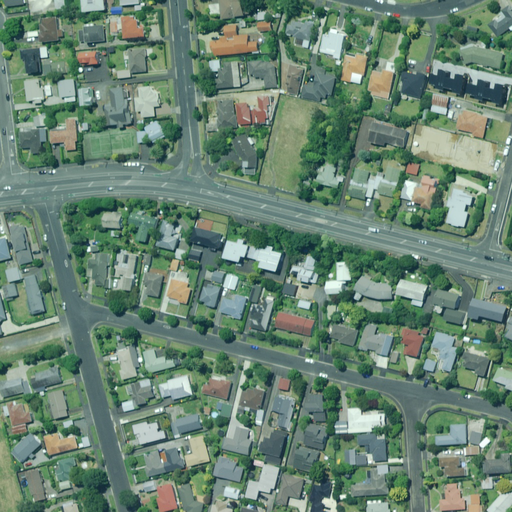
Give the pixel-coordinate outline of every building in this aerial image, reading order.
[(67,0),(55,0),(55,11),(68,11),(67,0)] [(108,11),(106,0),(85,0),(87,13),(108,11)] [(135,11),(149,10),(148,3),(142,4),(142,0),(124,0),(124,1),(122,1),(123,6),(135,5),(135,11)] [(243,1),(243,0),(220,0),(221,4),(210,6),(212,16),(222,15),(223,20),(248,17),(246,1),(243,1)] [(511,8),(510,6),(486,22),(497,38),(510,29),(511,31),(511,30),(511,8)] [(139,30),(138,16),(123,18),(125,39),(146,37),(145,29),(139,30)] [(59,31),(58,17),(43,19),(44,26),(42,26),(42,34),(41,34),(41,43),(61,42),(60,37),(63,37),(63,30),(59,31)] [(310,49),(316,23),(307,21),(306,24),(295,22),(294,26),(289,25),(287,35),(295,37),(294,38),(305,41),(303,47),(310,49)] [(273,23),(259,23),(259,32),(273,32),(273,23)] [(96,26),(96,24),(86,25),(87,30),(80,31),(81,44),(106,42),(105,26),(96,26)] [(478,29),(465,25),(463,31),(476,35),(478,29)] [(240,36),(239,26),(227,27),(228,38),(223,38),(223,41),(212,42),(213,50),(215,50),(216,57),(259,52),(258,42),(250,43),(250,35),(240,36)] [(348,34),(333,31),(332,37),(325,35),(322,49),(326,50),(326,54),(335,56),(335,58),(342,60),(348,34)] [(477,47),(463,50),(467,65),(475,62),(500,69),(504,53),(488,49),(490,41),(479,39),(477,47)] [(132,71),(119,72),(120,79),(132,78),(132,73),(148,73),(147,49),(131,50),(132,71)] [(41,73),(39,50),(22,52),(23,61),(25,61),(26,75),(41,73)] [(82,52),(83,64),(92,63),(92,65),(100,64),(99,51),(82,52)] [(365,76),(369,58),(359,55),(348,52),(345,65),(346,65),(342,81),(352,83),(354,74),(365,76)] [(221,63),(221,61),(214,62),(215,72),(221,72),(221,79),(217,79),(218,89),(245,87),(244,71),(245,71),(245,67),(240,67),(240,62),(221,63)] [(268,64),(267,62),(249,63),(250,75),(255,75),(255,78),(265,78),(265,89),(278,88),(276,64),(268,64)] [(66,74),(65,63),(43,65),(44,76),(66,74)] [(293,95),(299,96),(304,69),(292,67),(288,91),(294,92),(293,95)] [(378,70),(378,72),(374,71),(369,91),(373,92),(373,95),(389,100),(396,74),(378,70)] [(427,77),(405,72),(403,81),(405,82),(402,93),(422,98),(427,77)] [(336,78),(318,74),(315,88),(304,86),(302,98),(321,102),(322,98),(326,99),(327,95),(332,96),(336,78)] [(501,79),(487,75),(482,96),(500,101),(501,94),(503,95),(506,84),(501,83),(501,79)] [(41,87),(40,80),(25,82),(28,102),(36,101),(36,104),(43,103),(41,87)] [(77,102),(75,80),(59,82),(60,98),(65,98),(65,103),(77,102)] [(127,100),(124,87),(109,91),(112,104),(105,105),(109,127),(119,125),(120,129),(126,128),(125,125),(133,124),(128,99),(127,100)] [(154,93),(154,87),(141,89),(142,99),(136,99),(138,113),(143,112),(143,118),(156,117),(155,107),(162,107),(160,93),(154,93)] [(94,106),(92,88),(81,89),(83,107),(94,106)] [(266,100),(265,90),(259,91),(259,92),(242,93),(242,101),(266,100)] [(451,98),(437,95),(433,112),(447,115),(451,98)] [(487,99),(473,95),(471,103),(485,107),(487,99)] [(235,116),(235,102),(225,102),(225,108),(219,108),(219,115),(221,115),(221,122),(219,122),(219,130),(233,130),(233,128),(238,128),(238,116),(235,116)] [(457,113),(450,111),(449,118),(455,119),(457,113)] [(467,111),(466,117),(461,116),(458,129),(474,134),(474,136),(485,139),(490,117),(467,111)] [(48,126),(47,116),(34,118),(35,128),(48,126)] [(79,142),(78,119),(68,120),(69,131),(52,133),(53,144),(67,143),(68,151),(78,151),(77,142),(79,142)] [(168,138),(158,121),(146,128),(147,132),(138,133),(140,144),(153,142),(155,145),(168,138)] [(411,131),(375,122),(370,143),(386,147),(387,144),(406,149),(411,131)] [(47,142),(47,129),(21,131),(23,149),(32,149),(32,155),(43,154),(42,143),(47,142)] [(250,141),(247,135),(233,142),(245,163),(245,168),(257,168),(258,166),(258,155),(252,145),(255,144),(253,139),(250,141)] [(464,169),(476,172),(479,160),(477,160),(479,154),(480,147),(459,142),(457,151),(452,150),(451,155),(441,152),(439,161),(462,167),(461,168),(464,169)] [(420,165),(409,163),(407,173),(417,176),(420,165)] [(337,169),(323,165),(321,172),(318,184),(339,189),(341,180),(335,178),(337,169)] [(372,179),(368,197),(373,198),(375,189),(379,190),(378,194),(395,198),(402,170),(388,167),(386,174),(379,172),(377,177),(373,176),(372,179)] [(368,197),(372,179),(369,178),(370,172),(358,169),(355,180),(354,180),(350,196),(367,201),(368,197)] [(416,187),(413,202),(424,204),(423,208),(433,210),(440,180),(426,177),(423,189),(416,187)] [(413,202),(416,187),(417,184),(406,181),(402,199),(413,202)] [(467,192),(455,189),(453,200),(451,200),(449,207),(453,208),(449,224),(466,228),(470,214),(467,213),(469,205),(473,206),(475,195),(466,193),(467,192)] [(153,219),(132,213),(130,225),(141,228),(138,241),(148,243),(153,219)] [(122,230),(123,215),(105,214),(105,229),(122,230)] [(175,225),(164,223),(158,247),(175,251),(178,239),(172,237),(175,225)] [(25,226),(11,229),(16,252),(31,249),(25,226)] [(222,235),(196,228),(193,242),(221,250),(223,241),(221,240),(222,235)] [(6,235),(0,236),(0,263),(13,260),(6,235)] [(95,246),(95,240),(86,241),(87,253),(99,252),(99,246),(95,246)] [(248,258),(250,247),(244,245),(245,241),(240,240),(239,244),(230,242),(226,259),(242,263),(243,257),(248,258)] [(250,247),(248,258),(263,262),(261,268),(278,272),(282,255),(273,252),(274,248),(268,247),(267,251),(250,247)] [(31,249),(16,252),(20,266),(34,263),(31,249)] [(186,252),(177,250),(175,258),(183,261),(186,252)] [(201,252),(191,250),(189,260),(199,262),(201,252)] [(109,255),(97,254),(97,261),(90,260),(89,269),(95,270),(93,286),(110,287),(111,281),(107,280),(109,255)] [(153,256),(146,254),(143,265),(150,267),(153,256)] [(137,256),(131,255),(129,265),(121,264),(120,275),(124,276),(124,278),(126,278),(136,280),(136,276),(134,275),(137,256)] [(316,259),(298,255),(295,267),(293,266),(291,274),(299,276),(298,281),(310,284),(316,259)] [(179,262),(173,260),(171,271),(177,272),(179,262)] [(345,265),(345,263),(337,263),(338,282),(328,282),(328,295),(344,294),(344,281),(351,281),(351,265),(345,265)] [(18,268),(6,272),(10,284),(22,280),(18,268)] [(147,296),(160,298),(162,284),(166,285),(168,273),(147,269),(144,286),(149,287),(147,296)] [(224,274),(214,272),(212,282),(222,285),(224,274)] [(191,290),(187,289),(189,282),(185,281),(186,277),(173,274),(167,298),(179,301),(179,303),(188,305),(191,290)] [(238,278),(227,275),(224,287),(235,291),(238,278)] [(37,276),(25,279),(33,313),(45,310),(37,276)] [(355,291),(365,297),(378,300),(392,300),(393,285),(372,282),(362,277),(355,291)] [(136,280),(126,278),(124,291),(134,293),(136,280)] [(257,283),(257,282),(243,279),(242,284),(253,287),(248,301),(257,304),(263,285),(257,283)] [(429,287),(402,280),(398,295),(415,299),(413,305),(423,308),(429,287)] [(221,288),(205,284),(201,302),(206,303),(206,306),(216,308),(221,288)] [(15,285),(4,288),(8,299),(18,296),(15,285)] [(247,298),(237,296),(236,301),(225,299),(221,313),(233,316),(233,318),(241,320),(247,298)] [(509,308),(477,299),(472,318),(483,321),(484,317),(505,322),(509,308)] [(274,302),(265,300),(263,307),(255,305),(249,327),(267,332),(274,302)] [(311,304),(300,301),(298,307),(309,310),(311,304)] [(181,306),(168,304),(166,314),(179,317),(181,306)] [(335,320),(335,307),(326,307),(326,320),(335,320)] [(468,315),(452,312),(450,320),(466,324),(468,315)] [(315,322),(280,313),(276,328),(311,337),(315,322)] [(376,327),(366,324),(360,350),(368,352),(368,350),(376,352),(376,354),(388,357),(392,337),(381,335),(380,338),(374,336),(376,327)] [(358,330),(335,325),(332,338),(341,340),(340,344),(354,347),(358,330)] [(419,333),(403,329),(401,335),(404,336),(402,344),(410,346),(408,352),(404,350),(403,354),(418,358),(424,337),(418,336),(419,333)] [(455,338),(437,333),(432,351),(444,354),(442,361),(446,362),(444,370),(452,373),(459,350),(452,348),(455,338)] [(132,355),(130,350),(118,352),(121,364),(122,364),(124,371),(121,371),(124,381),(139,377),(137,368),(141,367),(138,354),(132,355)] [(158,360),(155,350),(144,353),(150,374),(177,367),(176,360),(168,362),(167,358),(158,360)] [(398,355),(392,353),(390,363),(396,364),(398,355)] [(490,359),(466,353),(463,362),(467,363),(466,368),(477,371),(476,375),(485,377),(490,359)] [(436,362),(427,359),(424,370),(433,372),(436,362)] [(511,373),(498,369),(494,381),(507,386),(506,389),(511,391),(511,373)] [(39,379),(34,380),(36,390),(63,382),(59,370),(38,376),(39,379)] [(223,379),(213,376),(210,386),(205,384),(203,394),(228,400),(232,383),(223,380),(223,379)] [(193,396),(188,377),(169,382),(169,384),(160,386),(164,399),(173,396),(174,401),(193,396)] [(291,380),(282,378),(279,389),(288,391),(291,380)] [(23,380),(0,386),(4,400),(27,395),(23,380)] [(155,398),(151,381),(132,385),(136,407),(148,404),(147,400),(155,398)] [(255,390),(244,387),(239,406),(261,411),(266,391),(255,388),(255,390)] [(64,392),(49,396),(56,421),(70,417),(64,392)] [(328,394),(310,394),(310,413),(316,413),(316,421),(327,421),(328,394)] [(295,402),(277,398),(274,412),(281,414),(279,426),(289,429),(295,402)] [(136,410),(134,401),(123,404),(125,412),(136,410)] [(16,407),(16,403),(10,404),(15,435),(29,433),(27,424),(32,423),(31,414),(25,415),(24,406),(16,407)] [(233,407),(224,405),(221,417),(230,419),(233,407)] [(362,409),(349,410),(350,421),(335,422),(336,435),(373,432),(373,429),(387,428),(386,413),(381,414),(381,415),(363,417),(362,409)] [(265,412),(259,411),(256,424),(262,426),(265,412)] [(203,429),(199,414),(177,420),(181,435),(203,429)] [(157,440),(153,422),(137,426),(139,435),(138,435),(140,444),(157,440)] [(330,427),(310,423),(304,445),(325,449),(330,427)] [(467,445),(466,425),(448,426),(449,436),(437,437),(437,446),(467,445)] [(236,438),(226,436),(223,448),(249,455),(256,431),(239,427),(236,438)] [(274,439),(264,436),(260,453),(282,458),(288,433),(276,430),(274,439)] [(482,434),(472,433),(470,444),(480,445),(482,434)] [(43,445),(33,434),(12,452),(22,464),(43,445)] [(78,446),(83,444),(82,438),(77,440),(76,437),(61,441),(59,435),(45,438),(50,456),(79,449),(78,446)] [(387,461),(386,435),(358,436),(359,446),(371,446),(371,455),(373,455),(374,462),(387,461)] [(211,461),(204,437),(191,441),(194,455),(186,457),(189,467),(211,461)] [(320,452),(300,446),(294,467),(315,472),(320,452)] [(168,462),(165,463),(168,473),(186,468),(183,458),(180,458),(177,448),(165,451),(168,462)] [(480,455),(480,448),(464,449),(465,456),(480,455)] [(162,463),(159,451),(152,452),(152,454),(145,456),(148,466),(146,467),(148,478),(168,473),(165,463),(162,463)] [(357,465),(356,452),(345,452),(346,466),(357,465)] [(511,473),(511,454),(502,455),(502,460),(487,461),(488,475),(511,473)] [(367,465),(367,456),(357,457),(358,465),(367,465)] [(463,469),(462,457),(440,459),(441,468),(446,468),(447,478),(470,476),(469,469),(463,469)] [(238,463),(219,458),(214,476),(241,483),(245,468),(237,466),(238,463)] [(75,478),(70,460),(59,463),(61,469),(56,470),(60,482),(65,480),(75,478)] [(280,470),(265,466),(261,485),(250,482),(247,497),(258,500),(260,491),(270,493),(271,488),(276,489),(280,470)] [(390,474),(389,466),(379,466),(379,470),(372,470),(373,485),(353,486),(354,497),(390,495),(389,480),(387,480),(386,474),(390,474)] [(46,500),(40,471),(27,474),(34,503),(46,500)] [(304,479),(285,474),(277,502),(288,505),(290,497),(299,499),(304,479)] [(493,489),(493,480),(483,480),(483,490),(493,489)] [(72,488),(71,482),(61,484),(62,491),(72,488)] [(157,490),(155,482),(144,485),(146,493),(157,490)] [(190,484),(179,487),(185,511),(201,511),(204,503),(196,501),(190,484)] [(462,498),(461,484),(448,485),(443,485),(444,501),(441,501),(441,511),(466,510),(466,498),(462,498)] [(171,486),(159,490),(161,497),(157,498),(161,511),(163,511),(177,508),(171,486)] [(511,488),(509,486),(488,511),(489,511),(507,511),(511,506),(511,488)] [(241,491),(227,488),(225,497),(239,500),(241,491)] [(320,492),(309,490),(305,507),(316,510),(320,492)] [(481,511),(481,496),(471,496),(471,505),(470,506),(470,511),(481,511)] [(232,511),(234,507),(214,501),(211,511),(232,511)] [(384,504),(384,502),(369,502),(369,511),(392,511),(392,510),(391,511),(390,504),(384,504)]
